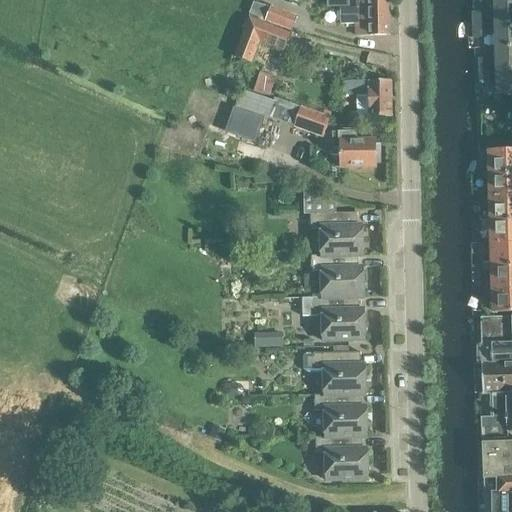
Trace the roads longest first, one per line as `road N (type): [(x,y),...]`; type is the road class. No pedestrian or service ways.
road 1 (unclassified): [(415,511),(409,0)]
road 2 (track): [(191,448),(325,499),(414,497)]
